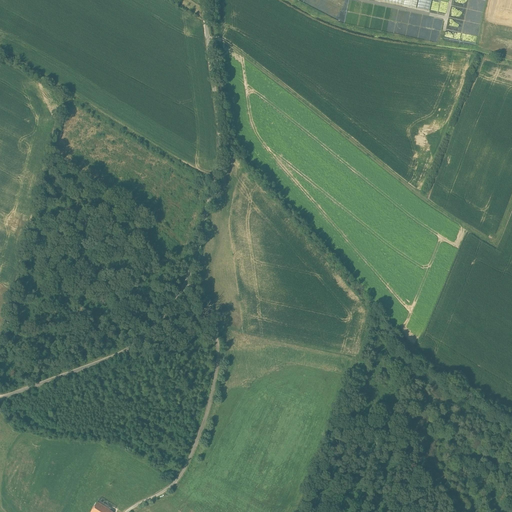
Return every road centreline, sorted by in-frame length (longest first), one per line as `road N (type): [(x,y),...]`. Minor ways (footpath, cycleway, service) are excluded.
road 1 (unclassified): [(0,398),(134,345),(181,288),(220,150),(203,0)]
road 2 (track): [(207,38),(260,66),(486,238),(497,237),(511,201)]
